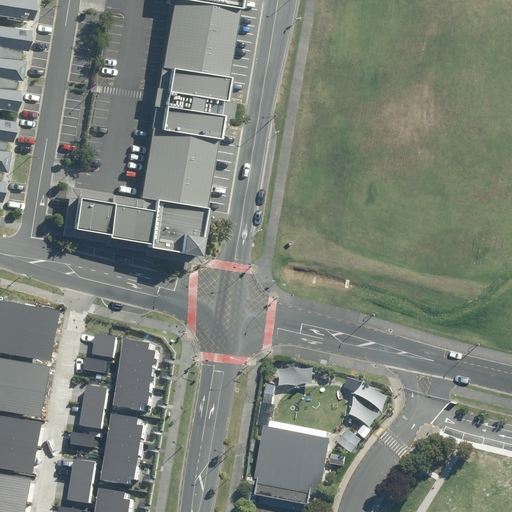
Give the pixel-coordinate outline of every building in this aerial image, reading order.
[(0,0),(0,171),(28,0),(0,0)] [(167,0),(137,195),(72,185),(64,232),(203,254),(243,0),(167,0)] [(0,352),(51,361),(60,311),(0,300),(0,352)] [(99,332),(95,352),(117,356),(121,336),(99,332)] [(157,343),(130,339),(119,405),(146,409),(147,403),(154,404),(163,351),(156,350),(157,343)] [(108,371),(110,360),(88,356),(86,367),(108,371)] [(50,366),(0,357),(0,410),(41,417),(50,366)] [(112,387),(90,384),(83,423),(104,427),(112,387)] [(265,385),(262,404),(272,406),(274,387),(265,385)] [(145,417),(117,413),(106,479),(134,483),(135,477),(142,478),(150,425),(144,424),(145,417)] [(0,468),(33,474),(42,422),(0,415),(0,468)] [(260,476),(259,485),(257,494),(310,504),(312,494),(322,496),(333,439),(267,427),(257,476),(260,476)] [(364,430),(360,436),(364,439),(368,434),(364,430)] [(73,442),(96,446),(98,435),(75,431),(73,442)] [(347,431),(337,443),(350,454),(360,442),(347,431)] [(335,454),(334,465),(347,467),(349,456),(335,454)] [(98,462),(77,458),(70,497),(91,501),(98,462)] [(0,511),(24,511),(31,480),(0,473),(0,511)] [(256,486),(258,477),(248,477),(247,485),(256,486)] [(132,492),(104,487),(100,511),(135,511),(138,499),(131,498),(132,492)]
